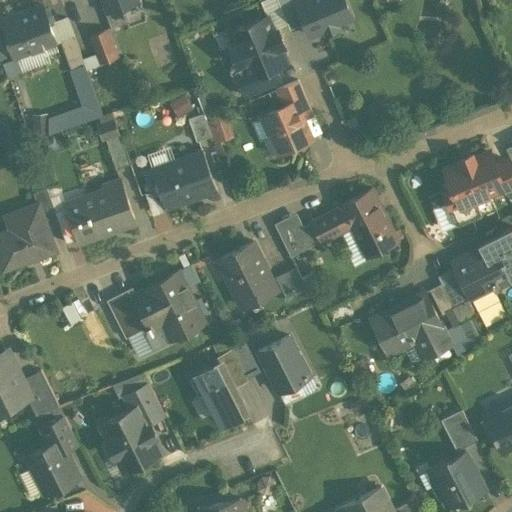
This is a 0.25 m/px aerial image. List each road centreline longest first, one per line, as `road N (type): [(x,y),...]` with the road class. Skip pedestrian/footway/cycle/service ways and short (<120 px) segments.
road 1 (residential): [(350,169),(0,302)]
road 2 (residential): [(128,511),(133,495),(164,468),(246,436)]
road 3 (residential): [(511,109),(379,158)]
